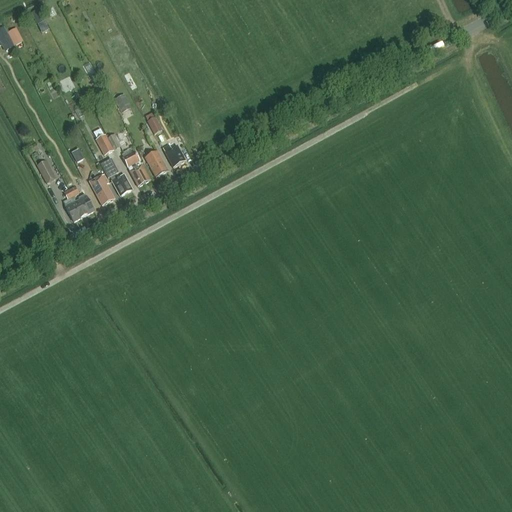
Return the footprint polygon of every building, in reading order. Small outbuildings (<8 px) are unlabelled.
[(38,11),(32,14),(37,25),(44,21),(38,11)] [(42,34),(49,30),(45,21),(38,25),(42,34)] [(15,48),(4,29),(0,31),(0,43),(5,53),(15,48)] [(16,29),(7,34),(15,47),(23,43),(16,29)] [(134,71),(126,74),(134,95),(142,92),(134,71)] [(126,96),(115,100),(122,114),(132,110),(126,96)] [(155,119),(148,124),(154,136),(162,132),(158,125),(155,119)] [(106,136),(96,141),(104,157),(114,152),(108,140),(106,136)] [(108,140),(114,152),(122,148),(116,137),(108,140)] [(186,164),(177,148),(171,151),(169,147),(163,150),(165,155),(174,170),(186,164)] [(79,151),(72,154),(77,165),(84,161),(79,151)] [(150,183),(142,167),(140,164),(135,154),(123,160),(128,170),(130,174),(138,189),(150,183)] [(168,173),(160,158),(157,154),(145,160),(148,164),(147,164),(156,180),(168,173)] [(109,176),(117,172),(112,161),(104,165),(109,176)] [(46,186),(56,180),(47,163),(37,168),(46,186)] [(115,202),(106,186),(109,185),(104,176),(89,184),(103,209),(115,202)] [(133,192),(124,177),(118,180),(116,176),(110,179),(112,183),(120,199),(133,192)] [(68,187),(70,191),(69,191),(73,199),(79,195),(74,184),(68,187)] [(76,204),(73,199),(69,191),(64,194),(68,201),(64,203),(66,207),(65,207),(66,210),(74,224),(84,219),(77,204),(76,204)] [(77,204),(84,219),(94,213),(87,199),(86,199),(85,197),(79,200),(80,202),(77,204)]
